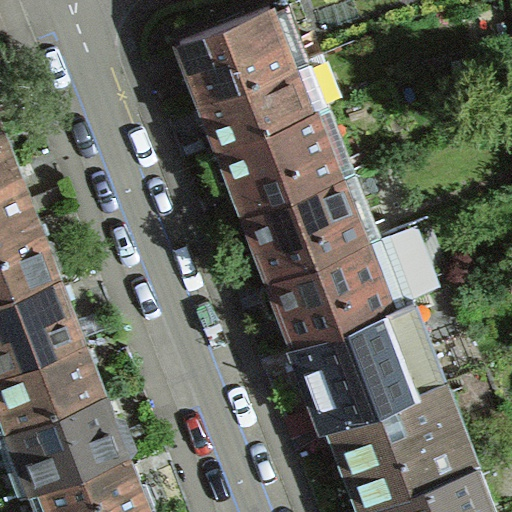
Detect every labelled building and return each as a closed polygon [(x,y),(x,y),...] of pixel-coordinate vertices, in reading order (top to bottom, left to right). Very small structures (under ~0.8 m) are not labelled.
[(186,73),(193,70),(203,97),(292,62),(269,3),(180,38),(182,43),(175,46),(178,53),(186,73)] [(221,143),(309,108),(292,62),(203,97),(207,108),(221,143)] [(231,178),(233,177),(246,208),(339,172),(314,107),(309,108),(221,143),(222,147),(220,148),(210,157),(214,168),(218,178),(231,178)] [(0,160),(11,156),(0,126),(0,160)] [(0,219),(31,207),(63,195),(58,185),(27,197),(18,174),(11,156),(0,160),(0,219)] [(339,172),(246,208),(247,213),(245,214),(235,222),(240,234),(243,244),(257,244),(259,243),(271,274),(364,238),(339,172)] [(0,294),(57,273),(55,270),(61,262),(52,238),(42,236),(38,224),(31,207),(0,219),(0,294)] [(364,238),(271,274),(273,279),(271,279),(261,288),(265,299),(269,309),(282,309),(284,308),(297,340),(390,304),(364,238)] [(65,294),(57,273),(0,294),(0,369),(5,368),(82,338),(65,294)] [(432,383),(400,300),(390,304),(297,340),(305,362),(329,423),(432,383)] [(0,390),(0,396),(11,424),(102,389),(88,355),(82,338),(5,368),(11,386),(0,390)] [(338,447),(361,506),(463,466),(432,383),(329,423),(338,447)] [(0,435),(13,431),(33,485),(125,450),(108,407),(102,389),(11,424),(0,428),(0,435)] [(132,468),(125,450),(33,485),(29,487),(31,493),(45,488),(54,511),(149,511),(155,505),(145,480),(136,478),(132,468)] [(481,511),(463,466),(361,506),(362,511),(481,511)]
